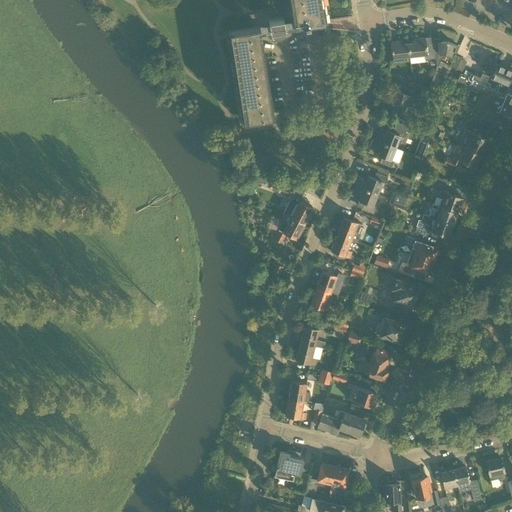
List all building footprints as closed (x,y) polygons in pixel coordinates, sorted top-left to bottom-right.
[(261,36),(269,35),(273,34),(274,36),(272,36),(272,40),(276,40),(279,40),(282,39),(285,38),(292,34),(305,26),(309,26),(309,23),(325,21),(321,0),(289,0),(294,25),(284,26),(283,17),(268,19),(270,28),(260,30),(259,26),(229,31),(243,121),(273,116),(261,36)] [(434,43),(426,44),(425,38),(414,39),(414,43),(408,44),(410,61),(425,59),(436,58),(434,43)] [(434,38),(433,38),(434,43),(436,58),(437,66),(438,66),(443,56),(443,54),(445,54),(451,56),(452,52),(456,53),(459,46),(455,45),(447,41),(441,42),(440,40),(440,39),(438,39),(437,39),(434,38)] [(410,61),(408,44),(402,44),(402,41),(390,42),(392,52),(393,59),(394,63),(410,61)] [(450,66),(456,69),(461,57),(455,55),(450,66)] [(511,70),(493,62),(491,69),(494,70),(491,77),(508,85),(511,76),(511,70)] [(511,94),(469,76),(461,73),(457,81),(468,85),(481,91),(474,109),(483,113),(497,119),(500,111),(511,116),(511,94)] [(415,98),(397,91),(392,89),(384,106),(394,110),(392,116),(402,120),(401,124),(411,128),(415,118),(402,114),(406,105),(411,107),(415,98)] [(493,127),(497,119),(483,113),(479,121),(493,127)] [(398,123),(397,127),(406,131),(410,132),(411,128),(401,124),(398,123)] [(374,139),(396,148),(401,136),(403,137),(406,131),(394,126),(392,132),(387,130),(385,134),(377,131),(374,139)] [(465,147),(481,155),(485,147),(487,149),(491,142),(466,129),(460,142),(462,143),(460,147),(464,148),(465,147)] [(391,160),(396,148),(374,139),(371,147),(379,150),(377,155),(382,157),(380,163),(392,168),(394,161),(391,160)] [(423,157),(427,142),(419,140),(415,155),(423,157)] [(464,148),(460,147),(457,145),(450,159),(447,158),(444,164),(456,170),(459,164),(460,161),(474,168),(481,155),(465,147),(464,148)] [(422,158),(417,170),(425,173),(430,162),(422,158)] [(356,185),(378,194),(382,182),(385,183),(388,177),(376,172),(374,178),(369,176),(367,180),(359,177),(356,185)] [(401,177),(399,183),(410,187),(412,181),(401,177)] [(438,178),(437,186),(447,188),(449,180),(438,178)] [(271,183),(270,189),(290,196),(292,191),(282,187),(271,183)] [(373,206),(378,194),(356,185),(353,193),(361,196),(359,201),(364,203),(362,209),(374,213),(376,207),(373,206)] [(437,196),(434,204),(457,212),(462,198),(444,192),(437,190),(431,188),(429,193),(429,194),(437,196)] [(305,224),(313,208),(300,201),(304,192),(298,190),(293,199),(291,198),(283,214),(291,217),(305,224)] [(438,212),(436,218),(453,224),(453,223),(455,222),(456,220),(455,218),(457,212),(434,204),(433,204),(432,207),(436,209),(436,211),(438,212)] [(372,216),(370,222),(381,226),(383,220),(372,216)] [(296,240),(305,224),(291,217),(288,222),(278,219),(276,230),(280,231),(275,240),(281,243),(286,234),(296,240)] [(358,234),(362,224),(344,217),(337,234),(351,239),(357,242),(360,235),(358,234)] [(453,225),(453,224),(436,218),(435,218),(433,225),(419,220),(417,226),(415,231),(419,233),(426,236),(428,230),(448,237),(449,232),(450,232),(450,231),(452,230),(453,227),(452,225),(452,224),(453,225)] [(419,233),(415,231),(408,229),(406,235),(417,238),(419,233)] [(347,250),(351,239),(337,234),(330,250),(349,258),(351,252),(347,250)] [(413,246),(410,254),(432,262),(435,255),(436,255),(438,254),(439,254),(440,252),(440,251),(439,250),(438,249),(437,248),(428,245),(413,239),(411,243),(411,244),(411,246),(413,246)] [(371,254),(369,261),(386,267),(389,261),(371,254)] [(432,264),(432,262),(410,254),(407,263),(402,261),(400,268),(414,273),(415,271),(428,276),(430,269),(432,269),(433,264),(432,264)] [(363,274),(365,268),(367,263),(361,261),(359,266),(354,264),(352,270),(363,274)] [(275,264),(271,276),(279,279),(283,267),(275,264)] [(361,280),(363,274),(352,270),(350,276),(361,280)] [(316,288),(331,293),(335,282),(339,284),(341,277),(322,271),(316,288)] [(421,288),(391,278),(387,287),(391,289),(388,298),(391,299),(388,307),(406,312),(409,305),(414,307),(415,305),(417,306),(419,299),(417,298),(421,288)] [(327,304),(331,293),(316,288),(310,305),(329,311),(331,305),(327,304)] [(377,333),(377,334),(399,342),(400,340),(401,340),(403,335),(402,334),(405,325),(383,317),(380,323),(378,322),(375,332),(377,333)] [(336,324),(347,327),(349,322),(337,318),(336,324)] [(343,338),(347,327),(336,324),(332,335),(343,338)] [(300,342),(315,346),(317,335),(322,336),(323,330),(304,325),(300,342)] [(361,336),(360,335),(350,332),(347,341),(358,345),(361,336)] [(312,358),(315,346),(300,342),(295,360),(315,365),(316,359),(312,358)] [(390,351),(368,343),(363,357),(365,358),(361,371),(384,379),(388,366),(385,366),(390,351)] [(320,375),(331,379),(333,373),(322,370),(320,375)] [(335,372),(332,379),(345,384),(348,377),(335,372)] [(329,388),(331,379),(320,375),(317,385),(329,388)] [(288,398),(304,401),(306,389),(310,390),(311,384),(291,381),(288,398)] [(353,385),(348,399),(371,407),(376,393),(353,385)] [(302,412),(304,401),(288,398),(285,416),(305,419),(306,413),(302,412)] [(317,409),(313,420),(319,422),(323,412),(317,409)] [(364,420),(341,411),(338,419),(323,414),(317,427),(338,434),(340,428),(359,435),(362,428),(364,428),(367,422),(364,421),(364,420)] [(295,454),(280,451),(274,476),(293,480),(294,473),(300,474),(303,459),(294,457),(295,454)] [(505,472),(501,458),(486,462),(489,476),(489,475),(491,480),(499,478),(499,481),(506,479),(505,472)] [(331,483),(335,466),(321,463),(318,480),(310,478),(307,492),(315,494),(317,484),(324,486),(325,482),(331,483)] [(348,469),(342,468),(341,466),(338,465),(336,466),(336,467),(335,466),(331,483),(330,488),(343,490),(348,469)] [(477,479),(469,481),(466,467),(453,469),(457,485),(459,490),(459,492),(471,489),(472,491),(474,501),(481,499),(479,489),(477,479)] [(444,488),(457,485),(453,469),(440,473),(444,488)] [(412,479),(417,499),(423,498),(425,505),(433,503),(427,476),(419,478),(418,476),(414,477),(414,479),(412,479)] [(394,511),(401,511),(399,483),(395,483),(395,481),(389,482),(389,484),(386,484),(387,503),(393,502),(394,511)] [(309,509),(319,511),(321,511),(343,511),(345,511),(346,508),(344,507),(344,506),(321,500),(321,499),(311,497),(309,509)] [(439,498),(441,507),(442,511),(445,511),(451,511),(448,497),(439,498)]
